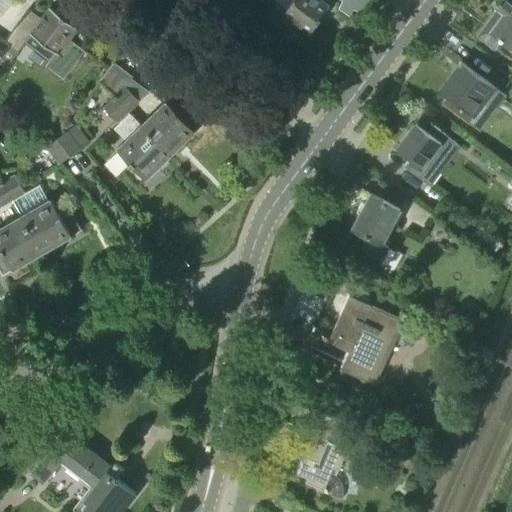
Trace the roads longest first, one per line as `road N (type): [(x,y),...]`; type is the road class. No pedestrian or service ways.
road 1 (residential): [(0,390),(205,282),(244,281)]
road 2 (secondary): [(200,511),(244,281)]
road 3 (residential): [(325,137),(140,0)]
road 4 (secondary): [(244,281),(261,225),(325,137)]
road 5 (secondary): [(325,137),(420,7)]
